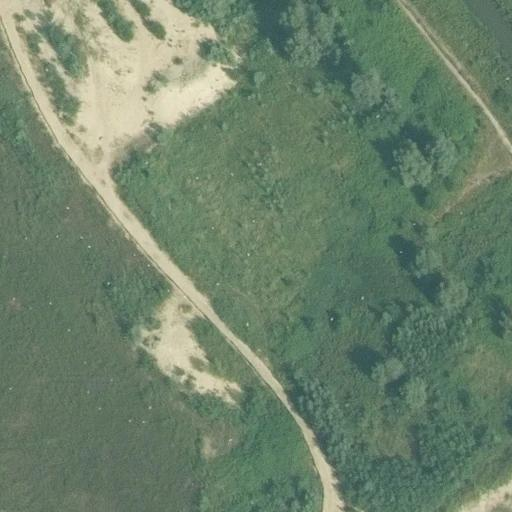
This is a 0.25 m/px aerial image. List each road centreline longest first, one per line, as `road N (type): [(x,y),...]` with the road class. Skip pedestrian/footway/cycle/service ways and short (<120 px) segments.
road 1 (residential): [(210,385),(511,156)]
road 2 (residential): [(317,0),(62,192)]
road 3 (residential): [(62,192),(210,385)]
road 4 (residential): [(400,0),(511,141)]
road 5 (residential): [(62,192),(40,213),(0,340)]
road 6 (residential): [(210,385),(307,511)]
